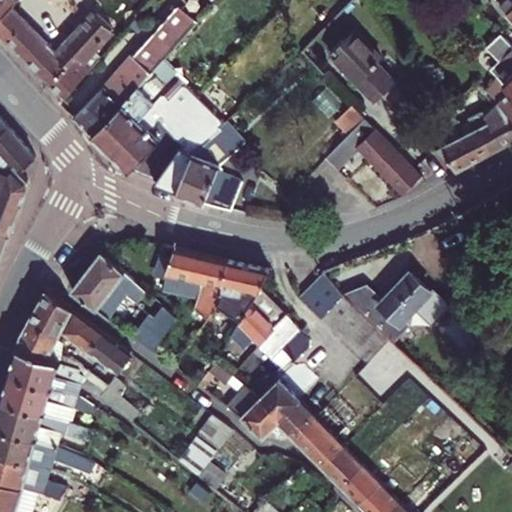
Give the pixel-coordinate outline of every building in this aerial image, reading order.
[(0,0),(0,19),(13,5),(17,0),(0,0)] [(122,0),(107,0),(93,16),(111,33),(132,9),(138,14),(150,0),(126,0),(125,1),(122,0)] [(511,1),(511,0),(504,0),(500,4),(507,12),(505,14),(511,21),(511,1)] [(0,19),(0,31),(31,62),(65,25),(48,9),(33,24),(13,5),(0,19)] [(118,108),(147,75),(159,62),(197,19),(180,5),(135,56),(132,53),(75,115),(82,122),(93,133),(118,108)] [(51,82),(65,96),(102,54),(97,49),(111,33),(93,16),(75,35),(65,25),(31,62),(51,82)] [(354,28),(331,51),(377,97),(394,79),(378,60),(381,56),(354,28)] [(466,46),(449,28),(436,41),(454,59),(466,46)] [(511,41),(502,31),(488,45),(500,59),(492,68),(511,89),(511,41)] [(200,68),(193,76),(203,86),(211,78),(200,68)] [(110,149),(180,77),(175,72),(161,87),(147,75),(118,108),(93,133),(101,141),(110,149)] [(196,93),(203,86),(193,76),(186,82),(196,93)] [(154,116),(186,82),(180,77),(110,149),(118,157),(130,169),(161,137),(150,126),(157,119),(154,116)] [(482,80),(477,84),(494,101),(499,98),(482,80)] [(493,149),(511,138),(511,112),(499,98),(494,101),(485,106),(490,111),(477,118),(493,149)] [(366,116),(353,102),(336,120),(349,133),(366,116)] [(490,111),(485,106),(470,114),(472,120),(477,118),(490,111)] [(0,262),(6,246),(23,202),(29,186),(27,177),(20,170),(28,162),(36,154),(0,114),(0,262)] [(421,174),(366,116),(349,133),(345,137),(327,154),(326,155),(336,164),(357,143),(403,190),(421,174)] [(194,150),(179,189),(207,200),(233,208),(243,178),(218,169),(221,161),(246,140),(228,118),(216,129),(194,150)] [(472,120),(474,127),(486,153),(493,149),(477,118),(472,120)] [(158,180),(179,189),(194,150),(216,129),(210,121),(186,142),(158,180)] [(316,142),(327,154),(345,137),(333,125),(316,142)] [(456,169),(486,153),(474,127),(465,132),(443,144),(456,169)] [(326,155),(313,168),(334,189),(348,176),(336,164),(326,155)] [(334,189),(313,168),(301,180),(322,202),(334,189)] [(322,202),(301,180),(288,192),(310,213),(322,202)] [(217,301),(227,256),(161,242),(158,254),(170,257),(162,290),(197,295),(194,305),(207,315),(213,306),(217,301)] [(102,248),(72,287),(108,314),(127,290),(136,298),(145,288),(102,248)] [(237,321),(261,282),(265,275),(269,266),(227,256),(217,301),(213,306),(237,321)] [(431,290),(409,269),(382,298),(366,282),(343,289),(354,300),(366,311),(376,321),(387,331),(393,338),(405,326),(400,321),(431,290)] [(323,270),(300,292),(301,295),(320,312),(332,300),(342,289),(323,270)] [(310,329),(305,324),(300,328),(261,282),(237,321),(232,329),(242,341),(251,332),(278,362),(287,353),(291,357),(310,340),(305,334),(310,329)] [(46,287),(36,305),(63,327),(73,308),(62,299),(46,287)] [(354,300),(342,289),(332,300),(320,312),(331,323),(364,355),(387,331),(376,321),(366,311),(354,300)] [(22,328),(19,340),(52,353),(83,379),(103,395),(111,384),(56,341),(61,330),(63,327),(36,305),(34,308),(22,328)] [(73,308),(63,327),(89,348),(101,330),(73,308)] [(174,315),(168,309),(155,325),(146,319),(135,334),(152,347),(174,315)] [(471,328),(453,311),(440,325),(458,343),(471,328)] [(101,330),(89,348),(119,372),(132,354),(101,330)] [(10,370),(80,391),(83,379),(52,353),(19,340),(10,370)] [(232,370),(216,356),(210,365),(225,378),(232,370)] [(277,377),(260,394),(277,411),(295,394),(294,392),(309,376),(296,362),(279,378),(277,377)] [(96,404),(80,391),(10,370),(2,398),(74,419),(77,405),(94,411),(96,404)] [(116,377),(111,384),(103,395),(130,418),(134,421),(140,412),(117,393),(124,383),(116,377)] [(277,411),(260,394),(246,382),(225,402),(245,418),(262,436),(277,420),(281,416),(277,411)] [(347,384),(320,411),(340,431),(346,426),(367,405),(347,384)] [(277,411),(281,416),(299,398),(295,394),(277,411)] [(2,398),(0,407),(0,425),(58,442),(62,429),(90,437),(93,425),(74,419),(2,398)] [(277,420),(293,436),(316,415),(299,398),(281,416),(277,420)] [(212,411),(198,429),(220,445),(234,427),(212,411)] [(320,411),(316,415),(336,435),(340,431),(320,411)] [(336,435),(316,415),(293,436),(321,464),(344,443),(336,435)] [(0,425),(0,452),(51,467),(55,455),(91,470),(95,458),(58,442),(0,425)] [(199,474),(210,459),(220,445),(198,429),(178,456),(199,474)] [(321,464),(340,482),(362,460),(347,445),(344,443),(321,464)] [(0,452),(0,476),(23,483),(64,495),(66,483),(48,478),(51,467),(0,452)] [(227,471),(210,459),(199,474),(210,482),(215,487),(227,471)] [(358,501),(380,479),(362,460),(340,482),(358,501)] [(14,511),(23,483),(0,476),(0,511),(14,511)] [(369,511),(384,511),(399,498),(380,479),(358,501),(369,511)] [(201,499),(208,491),(196,481),(189,489),(201,499)] [(384,511),(413,511),(399,498),(384,511)] [(283,511),(270,500),(259,511),(283,511)]
